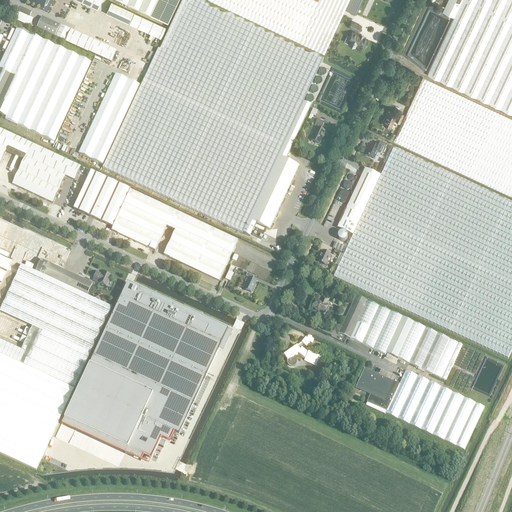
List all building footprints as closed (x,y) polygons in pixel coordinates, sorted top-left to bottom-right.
[(22,0),(23,1),(48,12),(54,0),(22,0)] [(77,0),(97,9),(101,0),(77,0)] [(104,165),(103,168),(242,233),(250,237),(254,229),(256,224),(268,230),(270,230),(273,223),(274,222),(274,221),(276,217),(282,204),(285,198),(288,190),(291,184),(294,179),(294,178),(299,167),(286,160),(288,155),(290,152),(310,107),(311,106),(303,102),(322,62),(324,58),(199,0),(180,0),(141,86),(104,165)] [(118,0),(168,23),(178,0),(118,0)] [(210,0),(248,18),(313,48),(313,47),(324,52),(339,22),(345,9),(356,14),(362,0),(210,0)] [(511,0),(462,0),(454,18),(427,75),(490,104),(511,114),(511,0)] [(447,0),(442,12),(454,18),(462,0),(447,0)] [(134,13),(111,2),(106,13),(129,24),(134,13)] [(17,12),(30,18),(32,13),(19,7),(17,12)] [(33,19),(30,18),(17,12),(13,19),(29,26),(33,19)] [(166,27),(134,13),(129,24),(161,39),(166,27)] [(54,37),(60,25),(42,17),(36,29),(54,37)] [(347,36),(344,42),(355,47),(357,43),(364,47),(368,40),(356,34),(357,31),(358,32),(361,26),(352,22),(350,28),(355,30),(353,33),(353,32),(351,37),(347,36)] [(71,30),(60,25),(54,37),(65,42),(71,30)] [(93,41),(89,52),(112,62),(117,51),(93,41)] [(0,113),(6,117),(24,78),(0,66),(0,113)] [(414,78),(408,75),(398,97),(404,99),(414,78)] [(411,104),(407,113),(394,141),(511,195),(511,119),(481,104),(423,77),(411,104)] [(403,114),(400,113),(397,117),(396,116),(389,113),(387,117),(383,125),(391,128),(394,120),(396,121),(395,121),(399,123),(404,114),(403,114)] [(319,144),(321,139),(322,139),(321,139),(322,137),(325,131),(320,129),(321,128),(322,128),(324,123),(318,120),(315,125),(318,126),(317,128),(311,140),(319,144)] [(0,128),(0,165),(6,153),(24,161),(13,185),(18,187),(38,196),(53,203),(65,176),(73,180),(74,179),(76,175),(77,171),(80,167),(80,166),(71,162),(38,146),(0,128)] [(381,153),(384,146),(377,142),(375,146),(372,145),(371,147),(370,150),(370,149),(367,156),(369,157),(370,157),(372,158),(372,157),(375,159),(378,152),(381,153)] [(382,176),(353,236),(334,277),(452,333),(508,359),(511,350),(511,203),(391,147),(378,174),(382,176)] [(353,236),(382,176),(378,174),(366,169),(347,209),(346,209),(344,215),(343,217),(342,217),(340,223),(338,229),(353,236)] [(113,227),(131,190),(91,171),(73,209),(113,227)] [(238,240),(131,190),(113,227),(111,231),(155,252),(167,227),(175,231),(163,255),(219,281),(238,240)] [(339,200),(349,201),(350,191),(340,190),(339,200)] [(342,252),(344,247),(336,242),(333,248),(342,252)] [(317,262),(319,262),(326,266),(331,255),(322,251),(317,262)] [(0,286),(12,261),(0,254),(0,286)] [(41,260),(36,271),(87,295),(92,284),(82,279),(78,277),(70,273),(67,272),(64,270),(64,269),(55,265),(53,265),(47,262),(41,260)] [(0,453),(36,470),(74,389),(112,307),(87,295),(36,271),(21,265),(0,310),(0,311),(29,325),(18,348),(0,339),(0,453)] [(236,268),(231,266),(225,279),(230,281),(236,268)] [(96,272),(94,278),(100,281),(99,283),(106,286),(111,275),(104,272),(102,276),(100,275),(101,274),(96,272)] [(251,292),(257,281),(252,279),(254,276),(247,273),(246,276),(249,278),(244,289),(251,292)] [(115,309),(62,425),(65,420),(78,425),(78,426),(127,448),(124,454),(125,454),(132,457),(134,453),(135,451),(144,455),(143,456),(146,457),(146,458),(148,459),(151,460),(161,438),(166,441),(170,442),(174,433),(179,435),(191,408),(206,375),(220,347),(228,330),(232,332),(127,283),(115,308),(115,309)] [(449,339),(368,301),(356,296),(339,333),(351,339),(374,350),(386,355),(387,353),(410,364),(433,375),(449,339)] [(327,303),(328,301),(329,300),(323,297),(321,301),(322,301),(321,303),(316,300),(313,307),(316,309),(316,310),(319,312),(320,311),(325,313),(328,306),(326,305),(326,304),(327,304),(327,303)] [(306,338),(302,343),(306,346),(310,342),(312,344),(315,338),(308,335),(307,339),(306,338)] [(297,346),(284,355),(287,360),(287,361),(287,363),(287,364),(288,365),(289,366),(290,367),(292,367),(293,367),(294,366),(295,366),(296,365),(297,364),(297,362),(297,361),(296,360),(298,359),(298,360),(299,360),(301,360),(302,359),(302,358),(305,360),(304,361),(317,366),(321,358),(308,352),(308,353),(302,348),(300,350),(297,346)] [(388,412),(400,385),(365,369),(356,389),(371,395),(367,402),(388,412)] [(400,385),(388,412),(386,414),(465,451),(485,407),(406,371),(400,385)]
